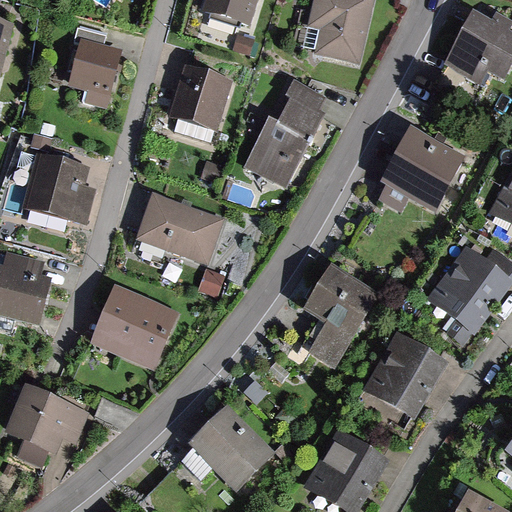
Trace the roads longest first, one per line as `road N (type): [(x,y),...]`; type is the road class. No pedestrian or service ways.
road 1 (residential): [(60,511),(169,411),(250,314),(318,213),(427,0)]
road 2 (residential): [(74,332),(164,0)]
road 3 (residential): [(511,326),(422,447),(385,511)]
